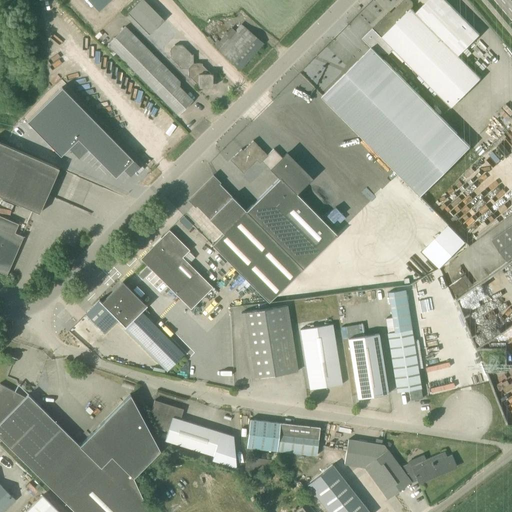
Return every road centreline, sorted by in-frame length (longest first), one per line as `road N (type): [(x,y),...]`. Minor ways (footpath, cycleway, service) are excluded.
road 1 (unclassified): [(33,307),(39,327),(64,352),(205,395),(447,433)]
road 2 (unclassified): [(33,307),(350,0)]
road 3 (unknown): [(105,240),(224,357)]
